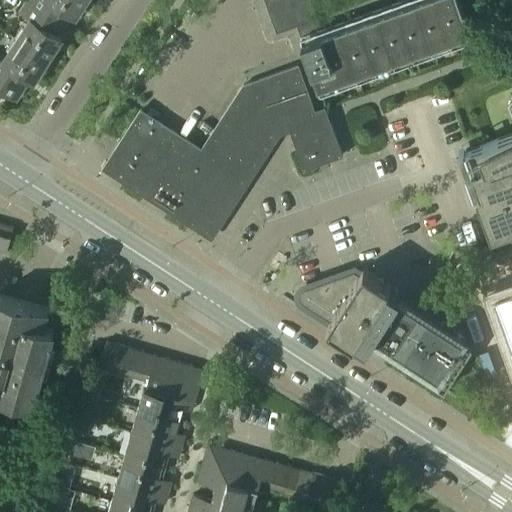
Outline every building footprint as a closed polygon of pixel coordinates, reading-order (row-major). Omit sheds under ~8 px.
[(14,38),(46,59),(61,36),(57,33),(63,24),(25,0),(23,0),(17,10),(27,17),(14,38)] [(84,0),(25,0),(63,24),(70,13),(74,16),(84,0)] [(411,0),(321,32),(317,19),(309,0),(264,0),(275,32),(296,25),(301,39),(300,40),(317,86),(470,31),(458,0),(411,0)] [(46,59),(14,38),(1,57),(0,56),(0,89),(14,99),(28,78),(32,80),(46,59)] [(275,126),(315,111),(299,65),(243,85),(201,149),(155,119),(122,171),(209,227),(275,126)] [(476,192),(483,212),(491,234),(511,226),(511,89),(509,93),(511,102),(511,132),(465,149),(480,191),(476,192)] [(117,142),(105,160),(107,161),(122,171),(155,119),(141,110),(139,109),(138,109),(117,142)] [(303,169),(342,155),(331,123),(292,137),(303,169)] [(12,227),(1,224),(0,226),(0,250),(5,252),(12,227)] [(443,389),(472,345),(463,340),(466,335),(399,292),(399,291),(363,267),(359,273),(354,269),(304,287),(301,289),(299,291),(298,294),(298,297),(300,300),(302,302),(329,319),(326,324),(353,342),(356,337),(365,343),(366,343),(368,340),(443,389)] [(511,289),(491,298),(511,355),(511,289)] [(0,395),(32,404),(58,311),(0,294),(0,395)] [(98,366),(99,367),(110,370),(117,343),(105,340),(98,366)] [(122,373),(130,347),(117,343),(110,370),(122,373)] [(134,377),(141,350),(130,347),(122,373),(134,377)] [(147,381),(154,354),(141,350),(134,377),(144,379),(144,380),(145,381),(147,381)] [(157,389),(166,357),(154,354),(147,381),(145,381),(144,385),(157,389)] [(169,392),(178,361),(166,357),(157,389),(169,392)] [(178,361),(169,392),(182,396),(191,364),(178,361)] [(203,368),(202,367),(191,364),(182,396),(194,399),(203,368)] [(144,380),(136,407),(179,419),(182,407),(183,404),(192,406),(194,399),(182,396),(169,392),(157,389),(144,385),(145,381),(144,380)] [(87,406),(84,417),(85,417),(99,421),(102,411),(87,406)] [(136,407),(130,430),(181,445),(184,437),(174,434),(176,430),(179,419),(136,407)] [(130,430),(123,453),(166,465),(169,453),(170,450),(179,452),(181,445),(130,430)] [(83,442),(72,439),(68,452),(80,455),(83,442)] [(200,471),(211,475),(219,445),(209,442),(200,471)] [(211,475),(223,478),(231,449),(219,445),(211,475)] [(223,478),(234,481),(243,452),(231,449),(223,478)] [(234,481),(246,485),(254,455),(243,452),(234,481)] [(123,453),(117,476),(168,491),(170,483),(161,481),(162,477),(166,465),(123,453)] [(256,488),(257,488),(258,485),(265,458),(254,455),(246,485),(256,488)] [(258,485),(259,485),(269,488),(277,462),(265,458),(258,485)] [(281,491),(289,465),(277,462),(269,488),(281,491)] [(291,494),(294,494),(301,468),(289,465),(281,491),(291,494)] [(294,494),(297,495),(301,497),(305,498),(312,472),(301,468),(294,494)] [(216,486),(214,493),(252,503),(256,488),(246,485),(234,481),(223,478),(211,475),(200,471),(198,481),(216,486)] [(58,484),(69,487),(72,476),(61,472),(57,483),(58,484)] [(305,498),(316,501),(324,475),(312,472),(305,498)] [(316,501),(327,504),(335,478),(324,475),(316,501)] [(113,490),(110,499),(153,511),(156,500),(157,496),(166,499),(168,491),(117,476),(116,477),(113,490)] [(339,507),(347,482),(335,478),(327,504),(339,507)] [(194,493),(191,504),(220,511),(249,511),(252,503),(214,493),(212,498),(194,493)] [(106,511),(152,511),(153,511),(110,499),(106,511)]
